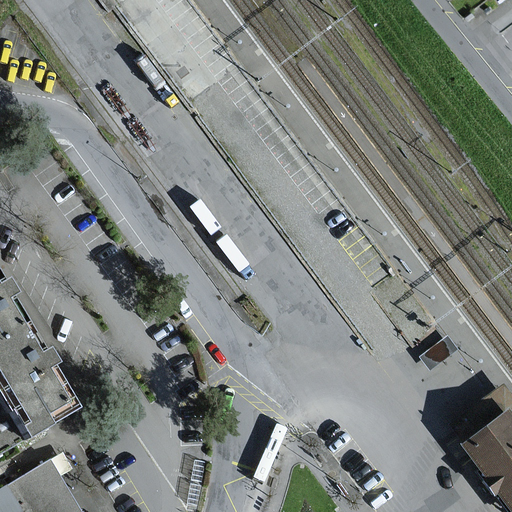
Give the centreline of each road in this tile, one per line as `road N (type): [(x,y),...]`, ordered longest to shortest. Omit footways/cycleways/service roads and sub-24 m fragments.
road 1 (residential): [(436,511),(386,447),(342,409),(286,383),(221,326),(73,126),(0,105)]
road 2 (unclassified): [(511,107),(422,0)]
